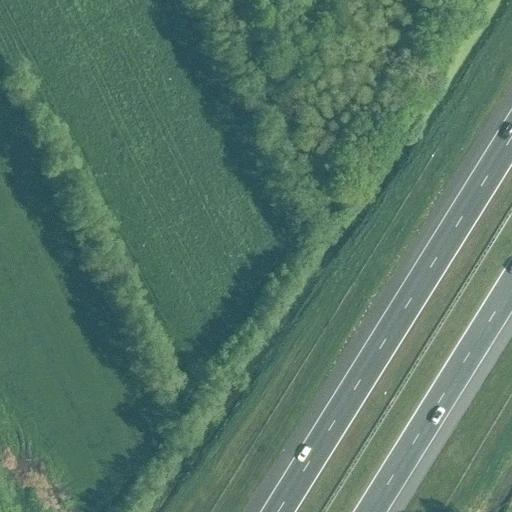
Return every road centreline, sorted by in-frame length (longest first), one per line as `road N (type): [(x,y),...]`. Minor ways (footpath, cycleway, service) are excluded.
road 1 (motorway): [(511,133),(275,511)]
road 2 (motorway): [(371,511),(511,286)]
